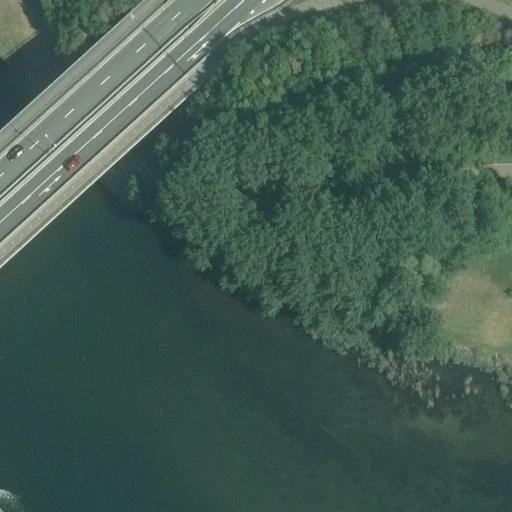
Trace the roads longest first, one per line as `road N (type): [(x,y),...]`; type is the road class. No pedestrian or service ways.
road 1 (primary): [(0,226),(247,0)]
road 2 (primary): [(193,0),(0,179)]
